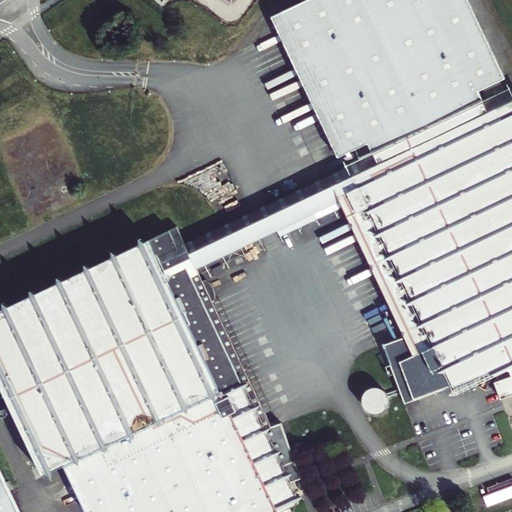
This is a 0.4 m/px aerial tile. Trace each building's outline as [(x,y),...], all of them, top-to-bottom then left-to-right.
[(511,100),(500,105),(496,96),(483,102),(478,91),(505,78),(467,0),(306,0),(271,17),(335,152),(352,144),(364,170),(269,215),(277,231),(279,237),(343,207),(404,336),(383,344),(405,403),(495,370),(507,365),(511,378),(511,100)] [(120,30),(107,34),(110,43),(125,39),(122,24),(119,25),(120,30)] [(310,142),(311,148),(327,144),(325,138),(310,142)] [(198,270),(177,227),(0,311),(0,381),(43,474),(64,465),(86,511),(92,511),(93,511),(19,511),(0,471),(0,511),(290,511),(288,506),(297,503),(288,484),(301,479),(281,423),(272,427),(219,316),(210,296),(198,270)] [(210,296),(219,316),(223,314),(223,313),(223,312),(222,309),(222,307),(222,305),(221,303),(220,301),(219,300),(217,298),(216,297),(215,296),(214,295),(210,296)] [(242,353),(267,343),(264,337),(240,346),(242,353)] [(495,370),(505,398),(511,394),(511,378),(507,365),(495,370)] [(384,386),(360,387),(361,411),(385,410),(384,386)] [(14,435),(0,407),(0,425),(6,438),(14,435)] [(511,476),(487,486),(496,503),(511,497),(511,476)] [(488,506),(496,503),(487,486),(489,492),(483,494),(488,506)]
